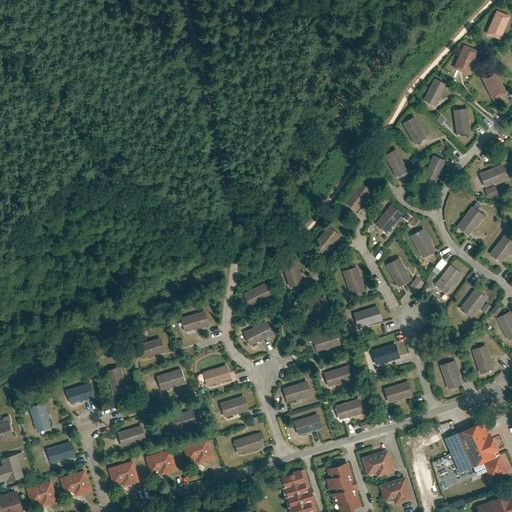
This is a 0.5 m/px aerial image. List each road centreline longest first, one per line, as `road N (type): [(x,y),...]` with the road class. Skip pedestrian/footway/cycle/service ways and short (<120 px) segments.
road 1 (unknown): [(216,183),(317,0)]
road 2 (residential): [(436,411),(404,321),(358,241)]
road 3 (residential): [(285,458),(107,511)]
road 4 (residential): [(436,411),(285,458)]
road 5 (residential): [(437,215),(454,170),(511,112)]
road 6 (residential): [(267,377),(235,356),(226,335),(235,277)]
